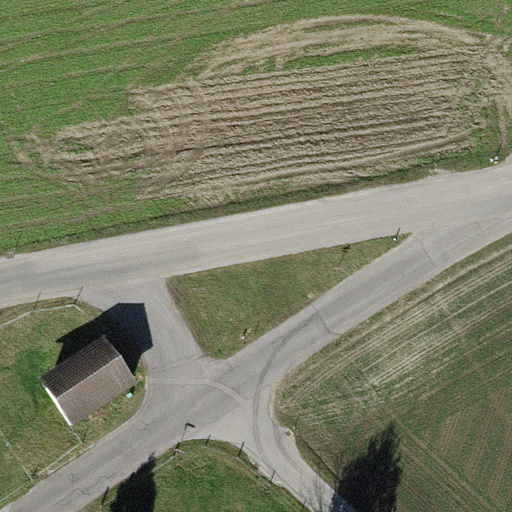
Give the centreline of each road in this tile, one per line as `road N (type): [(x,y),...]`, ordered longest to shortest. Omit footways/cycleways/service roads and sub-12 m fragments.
road 1 (unclassified): [(116,271),(511,183)]
road 2 (unclassified): [(511,193),(200,388)]
road 3 (unclassified): [(200,388),(18,511)]
road 4 (track): [(200,388),(350,511)]
road 5 (unclassified): [(116,271),(200,388)]
